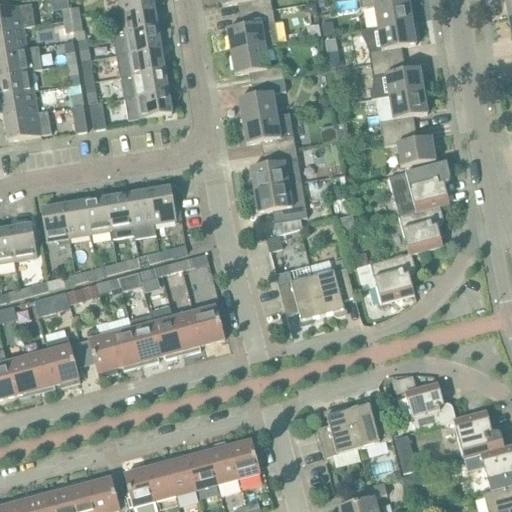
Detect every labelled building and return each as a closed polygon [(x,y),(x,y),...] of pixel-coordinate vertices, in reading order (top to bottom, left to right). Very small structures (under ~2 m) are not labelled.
[(118,0),(121,14),(154,9),(152,0),(118,0)] [(256,0),(221,0),(223,8),(243,5),(245,16),(272,12),(270,0),(265,0),(257,1),(256,0)] [(386,0),(359,0),(361,10),(374,8),(378,30),(412,24),(408,1),(388,5),(386,0)] [(315,5),(305,7),(306,14),(311,17),(317,16),(315,5)] [(19,8),(0,11),(0,34),(23,31),(36,29),(34,19),(32,6),(19,8)] [(70,11),(72,22),(80,21),(78,9),(70,11)] [(121,14),(124,36),(157,30),(154,9),(121,14)] [(64,24),(72,22),(70,11),(62,12),(64,24)] [(247,28),(227,31),(231,54),(265,49),(278,47),(274,25),(272,12),(245,16),(247,28)] [(74,34),(77,34),(82,33),(80,21),(72,22),(74,34)] [(66,36),(74,34),(72,22),(64,24),(66,36)] [(333,24),(321,26),(323,38),(335,36),(333,24)] [(365,32),(360,33),(361,37),(362,40),(364,43),(365,46),(367,49),(368,54),(370,67),(397,62),(395,51),(402,50),(416,47),(412,24),(378,30),(365,32)] [(116,59),(161,52),(157,30),(124,36),(113,38),(116,59)] [(23,31),(0,34),(0,56),(27,52),(23,31)] [(336,45),(325,47),(327,60),(338,58),(336,45)] [(265,49),(231,54),(235,78),(255,74),(257,86),(284,81),(282,69),(269,71),(265,49)] [(27,52),(0,56),(0,78),(30,73),(42,71),(39,50),(27,52)] [(80,53),(82,65),(90,63),(88,51),(80,53)] [(120,80),(121,80),(164,73),(161,52),(116,59),(120,80)] [(66,55),(68,67),(76,65),(74,53),(66,55)] [(397,62),(370,67),(373,80),(372,102),(376,102),(389,99),(424,94),(420,71),(399,74),(397,62)] [(82,65),(84,76),(92,75),(90,63),(82,65)] [(76,65),(68,67),(70,79),(78,77),(76,65)] [(30,73),(0,78),(0,95),(1,100),(34,95),(30,73)] [(124,101),(168,94),(164,73),(121,80),(124,101)] [(259,97),(239,101),(242,124),(277,118),(273,96),(286,94),(284,81),(257,86),(259,97)] [(80,87),(68,89),(71,110),(83,108),(80,87)] [(87,95),(89,107),(97,106),(95,94),(87,95)] [(168,94),(124,101),(128,124),(172,116),(168,94)] [(381,128),(375,129),(376,137),(382,136),(409,132),(407,120),(413,119),(427,117),(424,94),(389,99),(376,102),(381,128)] [(34,95),(1,100),(4,121),(37,116),(34,95)] [(321,99),(318,102),(319,107),(322,110),(327,109),(330,105),(329,101),(325,98),(321,99)] [(93,134),(106,131),(102,105),(97,106),(89,107),(93,134)] [(76,136),(87,134),(83,108),(71,110),(76,136)] [(37,116),(4,121),(8,144),(40,138),(51,136),(48,114),(37,116)] [(277,118),(242,124),(246,147),(267,144),(269,155),(296,151),(290,116),(277,118)] [(409,132),(382,136),(384,149),(397,147),(401,170),(435,164),(431,140),(411,144),(409,132)] [(271,167),(250,170),(254,193),(301,185),(298,164),(296,151),(269,155),(271,167)] [(405,176),(388,180),(399,218),(415,214),(416,215),(440,208),(440,209),(449,206),(444,186),(445,186),(446,185),(447,185),(448,184),(449,183),(449,182),(450,181),(450,180),(450,179),(450,178),(447,167),(447,166),(447,165),(405,176)] [(301,185),(254,193),(258,216),(273,214),(278,213),(280,225),(275,226),(277,238),(279,237),(299,232),(302,231),(301,221),(307,220),(305,207),(301,185)] [(177,189),(171,190),(176,223),(182,222),(177,189)] [(148,194),(154,226),(176,223),(171,190),(148,194)] [(127,197),(134,238),(135,242),(156,238),(154,226),(148,194),(127,197)] [(106,201),(111,234),(113,242),(134,238),(127,197),(106,201)] [(90,237),(111,234),(106,201),(84,204),(90,237)] [(84,204),(63,208),(69,241),(90,237),(84,204)] [(46,244),(69,241),(63,208),(41,211),(46,244)] [(415,214),(399,218),(409,257),(412,257),(443,249),(437,228),(438,228),(439,228),(440,227),(441,227),(442,226),(442,225),(443,224),(443,223),(443,221),(443,220),(440,209),(440,208),(416,215),(415,214)] [(352,217),(336,221),(339,233),(355,228),(352,217)] [(31,227),(9,231),(15,264),(37,260),(31,227)] [(9,231),(0,232),(0,266),(15,264),(9,231)] [(277,238),(265,241),(269,255),(283,251),(279,237),(277,238)] [(170,252),(159,255),(161,263),(173,260),(170,252)] [(159,255),(147,258),(149,266),(161,263),(159,255)] [(206,257),(193,261),(195,269),(208,266),(206,257)] [(370,267),(357,270),(357,271),(362,293),(376,289),(381,307),(414,297),(409,277),(410,277),(411,277),(411,276),(412,276),(412,275),(413,275),(414,274),(414,273),(415,272),(415,271),(415,270),(415,269),(412,258),(412,257),(409,257),(370,267)] [(193,261),(180,264),(183,273),(195,269),(193,261)] [(129,263),(117,266),(119,274),(131,271),(129,263)] [(162,278),(183,273),(180,264),(160,270),(162,278)] [(98,280),(119,274),(117,266),(96,272),(98,280)] [(309,269),(275,278),(286,319),(299,315),(303,330),(309,328),(310,328),(310,327),(311,327),(311,326),(312,326),(312,325),(313,324),(313,323),(313,322),(323,319),(312,280),(309,269)] [(160,270),(151,272),(139,275),(141,284),(162,278),(160,270)] [(354,301),(347,273),(347,271),(312,280),(323,319),(333,316),(334,318),(335,319),(337,320),(339,320),(345,318),(342,304),(354,301)] [(87,274),(75,278),(77,286),(89,283),(87,274)] [(142,289),(141,284),(139,275),(118,281),(120,289),(121,295),(142,289)] [(49,293),(77,286),(75,278),(47,285),(49,293)] [(118,281),(109,283),(97,287),(99,295),(111,292),(113,298),(122,296),(121,295),(120,289),(118,281)] [(31,289),(19,292),(22,301),(33,297),(31,289)] [(81,291),(66,295),(69,307),(84,302),(81,291)] [(0,301),(1,306),(22,301),(19,292),(0,297),(0,301)] [(47,300),(34,303),(37,312),(39,319),(70,311),(65,295),(59,297),(47,300)] [(14,309),(0,312),(0,326),(17,322),(14,309)] [(170,309),(149,314),(150,318),(161,359),(164,359),(165,363),(183,358),(177,337),(173,320),(170,309)] [(216,309),(194,315),(203,348),(225,342),(217,313),(216,309)] [(194,315),(173,320),(177,337),(183,358),(201,353),(200,349),(203,348),(194,315)] [(150,318),(129,323),(131,331),(141,369),(159,365),(158,360),(161,359),(150,318)] [(131,331),(110,337),(119,371),(122,370),(124,374),(141,369),(131,331)] [(97,332),(86,335),(99,381),(118,376),(117,372),(119,371),(110,337),(100,340),(99,335),(98,335),(97,332)] [(70,348),(48,354),(57,387),(59,387),(61,391),(80,386),(70,348)] [(3,352),(0,353),(0,402),(15,399),(6,365),(3,352)] [(57,387),(48,354),(27,359),(37,397),(55,393),(54,388),(57,387)] [(37,397),(27,359),(6,365),(15,399),(18,398),(20,402),(37,397)] [(387,386),(380,388),(383,399),(390,397),(387,386)] [(445,406),(444,407),(438,386),(404,395),(415,435),(453,424),(456,423),(456,422),(455,422),(453,411),(452,410),(452,409),(451,408),(450,407),(449,407),(448,406),(447,406),(446,406),(445,406)] [(358,410),(348,413),(358,452),(392,443),(384,413),(372,417),(368,402),(362,404),(360,405),(359,405),(359,406),(358,407),(358,408),(358,409),(358,410)] [(333,412),(331,412),(325,414),(329,428),(316,432),(324,461),(358,452),(348,413),(338,416),(337,415),(337,414),(336,414),(336,413),(334,412),(333,412)] [(487,414),(456,422),(456,423),(453,424),(464,463),(481,458),(480,458),(505,451),(505,450),(504,450),(501,439),(501,438),(500,437),(499,436),(499,435),(497,434),(495,434),(494,434),(493,434),(492,435),(487,414)] [(405,439),(393,441),(396,453),(408,450),(405,439)] [(251,443),(230,449),(238,482),(260,476),(251,443)] [(207,450),(217,488),(238,482),(230,449),(226,450),(225,445),(207,450)] [(481,458),(464,463),(467,475),(484,471),(491,496),(511,490),(511,448),(505,450),(505,451),(480,458),(481,458)] [(191,459),(188,460),(197,493),(217,488),(207,450),(190,455),(191,459)] [(166,461),(176,499),(197,493),(188,460),(184,461),(183,456),(166,461)] [(149,470),(146,471),(155,505),(176,499),(166,461),(148,466),(149,470)] [(155,511),(154,505),(155,505),(146,471),(124,477),(127,488),(122,490),(121,489),(120,489),(126,511),(127,511),(134,510),(134,511),(155,511)] [(400,472),(390,474),(392,482),(402,479),(400,472)] [(408,479),(403,480),(406,490),(412,488),(415,484),(414,481),(408,479)] [(119,511),(111,480),(89,486),(96,511),(119,511)] [(73,511),(96,511),(89,486),(86,487),(85,483),(67,487),(73,511)] [(338,510),(338,511),(376,511),(374,501),(387,498),(384,486),(358,493),(361,504),(338,510)] [(51,511),(73,511),(67,487),(49,492),(51,496),(48,497),(51,511)] [(511,511),(511,490),(491,496),(483,498),(487,511),(511,511)] [(29,511),(51,511),(48,497),(45,498),(43,494),(25,498),(29,511)] [(9,507),(6,508),(6,511),(29,511),(25,498),(8,503),(9,507)]
